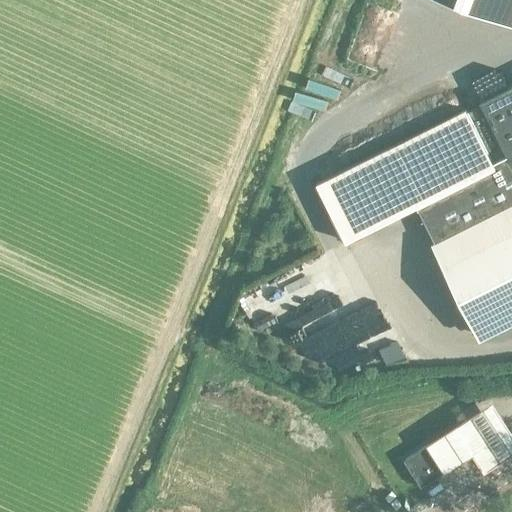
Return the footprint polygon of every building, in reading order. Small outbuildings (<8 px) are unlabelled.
[(511,0),(455,0),(511,21),(511,0)] [(511,84),(479,100),(481,104),(506,154),(509,159),(511,157),(511,84)] [(481,104),(467,111),(466,108),(315,180),(344,237),(495,166),(492,161),(506,154),(481,104)] [(511,204),(436,243),(483,336),(511,321),(511,204)] [(401,340),(381,346),(385,360),(405,354),(401,340)] [(472,454),(484,473),(511,455),(511,435),(492,404),(429,443),(446,470),(472,454)] [(446,470),(429,443),(404,458),(404,459),(404,460),(420,485),(420,486),(421,486),(422,486),(446,470)]
